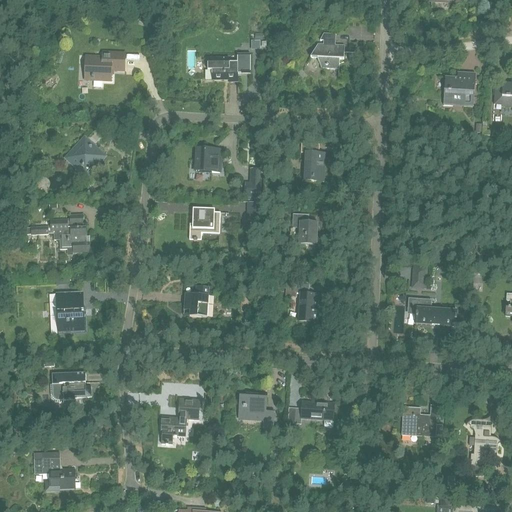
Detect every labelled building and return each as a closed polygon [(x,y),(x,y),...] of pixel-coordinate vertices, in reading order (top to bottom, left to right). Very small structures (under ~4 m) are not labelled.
[(318,45),(311,58),(317,59),(321,69),(339,70),(339,60),(343,60),(344,46),(335,46),(335,35),(324,34),(320,41),(323,41),(323,45),(318,45)] [(102,59),(85,58),(85,81),(111,82),(111,71),(125,71),(125,54),(102,53),(102,59)] [(230,64),(230,59),(208,60),(208,71),(212,71),(212,81),(229,81),(229,83),(238,83),(238,63),(230,64)] [(469,79),(445,78),(443,105),(453,106),(457,100),(464,100),(464,106),(474,107),(475,84),(469,83),(469,79)] [(511,84),(503,84),(502,87),(495,87),(494,105),(501,105),(501,108),(511,108),(511,84)] [(103,158),(85,141),(69,159),(86,176),(103,158)] [(301,154),(308,154),(307,173),(305,172),(304,182),(322,183),(323,163),(324,163),(325,154),(319,154),(319,146),(301,145),(301,154)] [(221,154),(213,154),(213,150),(197,149),(196,173),(220,174),(221,154)] [(245,198),(261,199),(262,171),(251,170),(250,184),(246,184),(245,198)] [(43,184),(43,195),(51,195),(52,185),(43,184)] [(247,224),(260,225),(260,209),(248,208),(247,224)] [(220,214),(215,214),(215,212),(193,211),(193,225),(190,225),(189,242),(193,242),(193,243),(197,243),(197,242),(201,242),(202,235),(220,236),(220,214)] [(62,241),(60,241),(60,251),(73,251),(73,255),(90,254),(90,243),(85,243),(85,237),(86,237),(86,228),(83,228),(83,225),(84,225),(84,215),(70,216),(70,220),(50,221),(51,227),(31,228),(32,236),(49,236),(49,235),(62,234),(62,241)] [(309,216),(293,216),(293,229),(300,229),(300,245),(316,246),(317,224),(309,224),(309,216)] [(426,289),(427,268),(414,267),(413,288),(426,289)] [(297,297),(297,295),(298,284),(287,284),(286,297),(297,297)] [(209,289),(196,288),(195,296),(185,295),(184,309),(190,310),(189,318),(207,319),(209,289)] [(87,333),(87,315),(85,315),(85,311),(83,311),(83,294),(52,295),(53,304),(57,304),(58,312),(60,312),(60,316),(58,316),(59,335),(87,333)] [(301,295),(299,323),(317,324),(319,296),(301,295)] [(432,326),(440,327),(456,328),(457,313),(430,310),(431,302),(410,301),(409,314),(416,315),(416,325),(432,326)] [(86,388),(85,374),(52,375),(52,385),(51,385),(51,396),(52,398),(53,400),(53,401),(54,401),(55,402),(57,403),(58,403),(59,403),(64,403),(63,402),(75,401),(75,400),(93,399),(92,388),(86,388)] [(263,430),(272,430),(273,412),(265,412),(266,394),(259,394),(259,397),(245,396),(245,393),(241,392),(239,418),(264,420),(263,430)] [(179,400),(178,412),(183,413),(183,420),(162,419),(161,437),(162,437),(162,445),(172,446),(173,437),(185,438),(187,421),(198,421),(200,402),(179,400)] [(301,419),(325,421),(324,427),(326,428),(331,428),(333,428),(333,423),(334,423),(334,419),(333,419),(334,405),(302,403),(301,410),(295,409),(294,425),(301,425),(301,419)] [(430,419),(420,418),(420,410),(403,409),(403,415),(402,437),(436,439),(437,407),(431,407),(430,419)] [(473,455),(471,455),(469,476),(482,477),(483,457),(497,458),(497,445),(500,443),(501,444),(499,441),(496,439),(492,438),(489,438),(489,434),(491,434),(492,421),(490,419),(492,416),(493,412),(492,412),(491,416),(489,419),(485,421),(481,421),(480,421),(478,421),(475,421),(471,422),(468,424),(466,426),(467,427),(468,425),(469,424),(472,427),(474,431),(475,435),(473,455)] [(54,490),(75,489),(75,471),(61,472),(60,460),(34,461),(35,476),(43,476),(43,473),(50,473),(50,482),(45,482),(46,493),(54,492),(54,490)]
